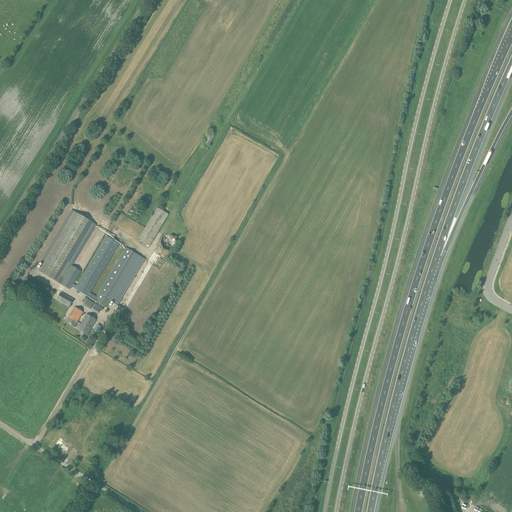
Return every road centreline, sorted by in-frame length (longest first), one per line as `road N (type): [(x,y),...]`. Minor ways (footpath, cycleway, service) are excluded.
road 1 (track): [(95,484),(377,0)]
road 2 (secondary): [(336,511),(464,0)]
road 3 (secondary): [(450,0),(324,511)]
road 4 (motorway): [(511,37),(428,243),(358,511)]
road 5 (unclassified): [(148,0),(0,235)]
road 6 (motorway): [(370,511),(437,254)]
road 7 (motorway): [(437,254),(511,63)]
road 8 (unclassified): [(138,511),(0,424)]
road 9 (motorway): [(437,254),(511,111)]
